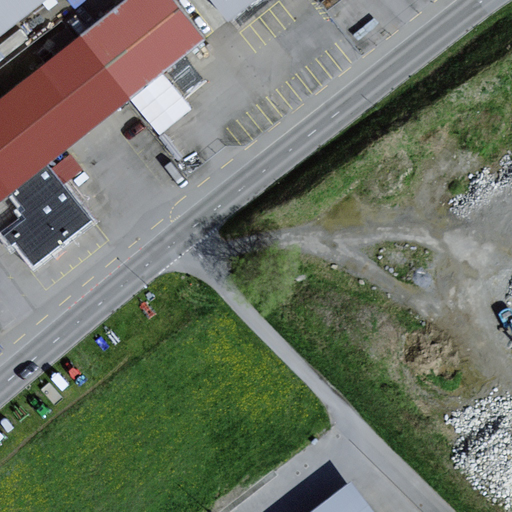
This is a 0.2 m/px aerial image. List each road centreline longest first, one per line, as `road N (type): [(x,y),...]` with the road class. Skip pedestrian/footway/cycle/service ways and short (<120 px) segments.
road 1 (tertiary): [(186,239),(486,0)]
road 2 (residential): [(186,239),(349,422),(443,511)]
road 3 (tertiary): [(0,386),(186,239)]
